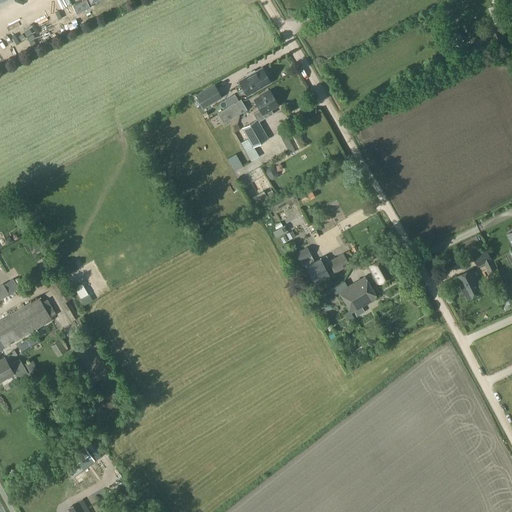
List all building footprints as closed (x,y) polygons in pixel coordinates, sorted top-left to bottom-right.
[(89,8),(86,0),(73,6),(77,14),(89,8)] [(501,22),(494,6),(488,8),(495,24),(501,22)] [(10,16),(19,42),(37,36),(28,10),(10,16)] [(0,22),(0,27),(5,40),(14,37),(8,20),(0,22)] [(489,40),(484,43),(486,47),(499,41),(496,34),(488,37),(489,40)] [(511,57),(509,50),(497,55),(501,63),(511,57)] [(241,85),(236,88),(240,95),(245,92),(247,95),(270,83),(268,80),(268,77),(268,76),(267,74),(264,72),(262,69),(255,73),(254,72),(247,76),(247,77),(239,81),(241,85)] [(212,78),(188,89),(194,102),(198,100),(195,94),(215,84),(212,78)] [(214,85),(196,95),(203,108),(221,98),(214,85)] [(256,120),(242,129),(249,140),(253,148),(268,139),(258,123),(273,114),(271,110),(278,106),(269,91),(254,100),(260,111),(253,115),(256,120)] [(241,100),(218,114),(224,124),(248,110),(241,100)] [(306,145),(298,131),(293,134),(301,147),(306,145)] [(296,151),(288,137),(283,140),(290,154),(296,151)] [(243,165),(236,153),(235,153),(227,158),(234,170),(243,165)] [(277,177),(278,173),(275,167),(271,166),(267,168),(266,172),(270,178),(273,179),(277,177)] [(264,190),(249,199),(253,208),(275,196),(272,190),(266,193),(264,190)] [(292,194),(283,199),(288,207),(299,202),(297,198),(295,199),(292,194)] [(285,225),(273,232),(275,238),(288,231),(285,225)] [(293,231),(286,234),(289,241),(296,237),(293,231)] [(307,247),(296,254),(300,262),(303,261),(306,267),(314,262),(311,257),(312,256),(307,247)] [(487,249),(473,256),(479,267),(487,263),(491,272),(496,269),(492,260),(487,249)] [(40,253),(45,265),(52,261),(48,250),(40,253)] [(319,259),(314,262),(306,267),(315,283),(349,265),(343,254),(323,265),(319,259)] [(384,258),(368,267),(377,285),(393,276),(384,258)] [(473,269),(456,277),(468,300),(484,292),(473,269)] [(52,277),(45,281),(48,286),(60,279),(57,273),(51,276),(52,277)] [(365,277),(338,291),(349,311),(345,313),(349,320),(353,318),(350,313),(377,298),(365,277)] [(84,306),(93,301),(89,294),(88,294),(81,283),(74,287),(84,306)] [(0,300),(10,295),(4,285),(0,286),(0,300)] [(38,297),(0,319),(0,350),(52,321),(51,320),(57,316),(47,299),(41,303),(38,297)] [(70,299),(61,304),(72,322),(81,317),(70,299)] [(37,336),(20,346),(23,353),(41,344),(37,336)] [(59,341),(51,346),(57,357),(66,351),(59,341)] [(29,374),(19,358),(8,364),(5,358),(0,360),(0,381),(14,374),(18,380),(29,374)] [(32,360),(25,364),(30,374),(38,370),(32,360)] [(105,452),(95,439),(86,446),(95,460),(99,457),(105,452)] [(85,446),(65,461),(74,474),(94,459),(85,446)] [(82,511),(78,503),(69,508),(71,511),(82,511)]
